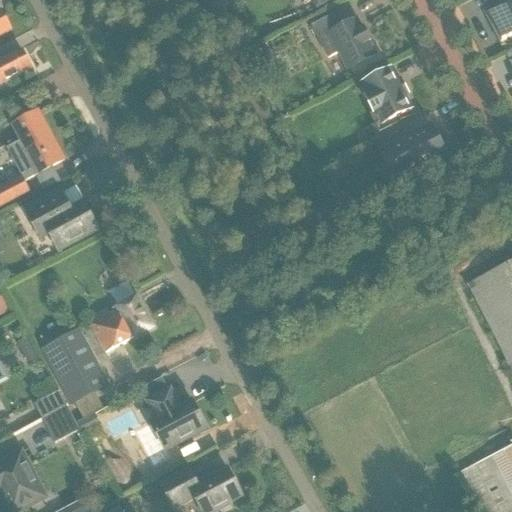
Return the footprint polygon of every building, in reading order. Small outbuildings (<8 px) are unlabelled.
[(225,0),(210,0),(209,0),(216,12),(228,6),(225,0)] [(489,19),(482,7),(481,8),(501,47),(502,46),(501,43),(511,36),(511,0),(501,0),(504,6),(502,7),(504,11),(489,19)] [(0,37),(12,31),(1,11),(0,11),(0,37)] [(340,28),(334,15),(312,27),(328,59),(339,53),(348,70),(376,55),(369,43),(371,42),(364,29),(362,29),(357,19),(340,28)] [(265,49),(255,55),(260,64),(271,59),(265,49)] [(0,85),(32,69),(22,51),(0,62),(0,85)] [(391,71),(363,85),(384,125),(411,111),(403,95),(407,93),(401,81),(397,83),(391,71)] [(19,175),(0,185),(0,207),(30,192),(25,182),(65,161),(39,112),(12,126),(20,140),(18,142),(16,140),(4,147),(19,175)] [(419,134),(417,131),(407,137),(408,140),(383,153),(397,180),(445,155),(441,147),(442,144),(439,138),(436,137),(431,128),(419,134)] [(71,210),(62,194),(26,214),(41,240),(49,235),(58,251),(98,230),(84,203),(71,210)] [(511,372),(511,263),(468,286),(511,372)] [(106,354),(153,328),(136,297),(118,307),(120,310),(91,326),(106,354)] [(75,407),(113,387),(83,332),(46,352),(75,407)] [(26,340),(17,345),(29,367),(38,362),(26,340)] [(151,424),(165,450),(206,428),(193,402),(178,409),(175,403),(178,402),(171,389),(168,390),(162,379),(141,390),(147,401),(146,402),(156,421),(151,424)] [(60,393),(35,406),(42,419),(67,406),(60,393)] [(42,419),(55,445),(80,431),(67,406),(42,419)] [(511,511),(511,447),(456,476),(473,511),(511,511)] [(22,453),(0,464),(0,494),(9,511),(20,511),(46,499),(22,453)] [(189,469),(161,484),(174,510),(195,499),(201,511),(217,511),(231,505),(230,504),(243,497),(227,468),(207,479),(206,478),(196,483),(189,469)]
